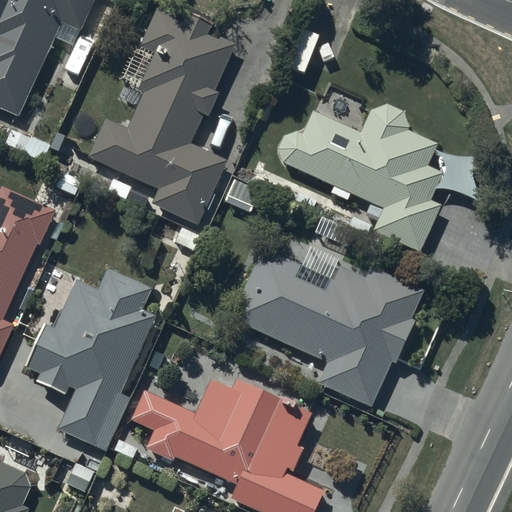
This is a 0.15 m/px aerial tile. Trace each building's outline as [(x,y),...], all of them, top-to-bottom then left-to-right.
[(69,28),(86,36),(101,0),(0,0),(0,110),(27,122),(69,28)] [(132,133),(110,124),(93,162),(162,193),(156,208),(201,228),(229,164),(195,149),(208,119),(212,121),(221,99),(218,97),(239,49),(224,42),(222,45),(212,40),(217,29),(192,18),(187,28),(175,22),(176,20),(162,14),(146,51),(142,50),(127,83),(144,90),(142,94),(148,97),(132,133)] [(431,200),(442,172),(428,166),(438,144),(408,131),(408,127),(408,126),(407,124),(407,123),(407,121),(406,120),(406,118),(405,117),(404,116),(403,115),(402,113),(401,112),(400,111),(399,110),(398,109),(397,109),(396,108),(394,107),(393,107),(391,106),(390,106),(389,106),(387,105),(386,105),(384,105),(383,106),(381,106),(380,106),(378,106),(377,107),(375,107),(374,108),(373,109),(372,110),(370,111),(369,112),(359,134),(312,112),(302,133),(296,131),(295,132),(294,132),(293,132),(292,132),(290,133),(289,133),(288,134),(287,134),(286,135),(285,136),(284,136),(283,137),(282,138),(282,139),(281,140),(280,141),(280,142),(279,143),(279,145),(279,146),(278,147),(278,148),(278,149),(278,150),(278,152),(278,153),(279,154),(279,155),(279,156),(280,158),(280,159),(281,160),(281,161),(282,162),(283,163),(334,187),(331,193),(347,200),(349,194),(382,209),(372,232),(419,251),(438,203),(431,200)] [(53,146),(11,130),(4,147),(46,163),(53,146)] [(258,186),(235,177),(225,203),(249,211),(258,186)] [(0,353),(13,324),(3,320),(37,242),(39,243),(53,210),(0,187),(0,353)] [(452,274),(460,256),(429,243),(421,261),(452,274)] [(423,291),(370,266),(365,277),(336,264),(339,259),(309,246),(300,267),(262,250),(231,317),(326,361),(317,382),(370,406),(391,360),(395,362),(414,321),(410,319),(423,291)] [(152,289),(106,270),(97,292),(76,283),(57,329),(46,325),(28,367),(41,372),(37,380),(66,392),(69,385),(75,388),(57,430),(109,451),(133,394),(124,390),(155,315),(143,310),(152,289)] [(235,504),(251,511),(323,511),(329,498),(290,481),(292,475),(298,478),(308,455),(302,452),(317,420),(242,387),(238,396),(216,386),(201,420),(150,397),(137,426),(159,436),(150,454),(178,466),(179,463),(241,490),(235,504)] [(96,473),(76,464),(65,486),(85,496),(96,473)] [(0,511),(24,511),(32,494),(27,478),(0,465),(0,511)]
